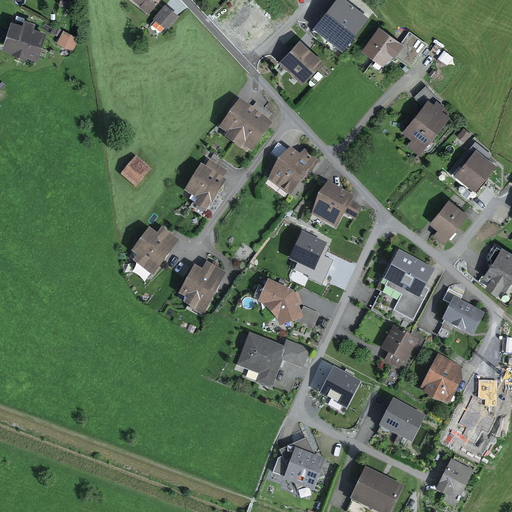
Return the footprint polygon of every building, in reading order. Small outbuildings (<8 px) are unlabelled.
[(60,0),(59,5),(69,8),(71,0),(60,0)] [(157,0),(138,0),(149,9),(157,0)] [(345,0),(337,0),(328,11),(354,32),(366,16),(345,0)] [(176,17),(166,7),(157,17),(167,27),(176,17)] [(328,11),(316,26),(341,47),(354,32),(328,11)] [(46,29),(12,18),(2,48),(36,60),(46,29)] [(384,68),(402,41),(378,25),(360,52),(384,68)] [(429,39),(414,27),(397,48),(412,60),(429,39)] [(63,31),(57,43),(72,51),(78,38),(63,31)] [(278,60),(304,83),(322,62),(297,40),(278,60)] [(397,137),(423,155),(456,110),(430,91),(397,137)] [(250,147),(268,124),(242,104),(224,128),(232,134),(230,137),(241,146),(244,142),(250,147)] [(314,159),(287,145),(269,181),(296,195),(314,159)] [(457,174),(474,188),(493,166),(476,152),(457,174)] [(155,168),(139,154),(122,172),(137,186),(155,168)] [(207,214),(227,179),(198,164),(183,191),(196,198),(192,205),(207,214)] [(355,195),(325,182),(311,213),(340,227),(355,195)] [(440,229),(435,235),(443,242),(464,216),(449,203),(432,223),(440,229)] [(132,260),(154,275),(181,238),(161,224),(155,232),(147,227),(130,251),(136,255),(132,260)] [(511,249),(500,244),(482,279),(507,292),(511,282),(511,249)] [(414,319),(438,269),(396,249),(380,283),(401,293),(393,309),(414,319)] [(192,265),(178,292),(185,295),(182,301),(206,314),(228,271),(206,260),(201,270),(192,265)] [(293,288),(269,277),(257,300),(280,325),(293,320),(314,327),(320,312),(298,303),(293,288)] [(481,315),(455,301),(445,319),(472,333),(481,315)] [(285,346),(249,331),(237,360),(276,376),(284,356),(304,364),(309,349),(287,340),(285,346)] [(413,341),(394,331),(384,348),(391,352),(387,361),(398,367),(413,341)] [(457,369),(439,359),(424,387),(449,401),(460,380),(457,369)] [(382,425),(411,440),(423,417),(394,402),(382,425)] [(325,457),(296,445),(284,472),(313,485),(325,457)] [(473,466),(450,456),(434,493),(457,503),(473,466)] [(387,511),(400,487),(367,472),(355,498),(385,511),(387,511)]
